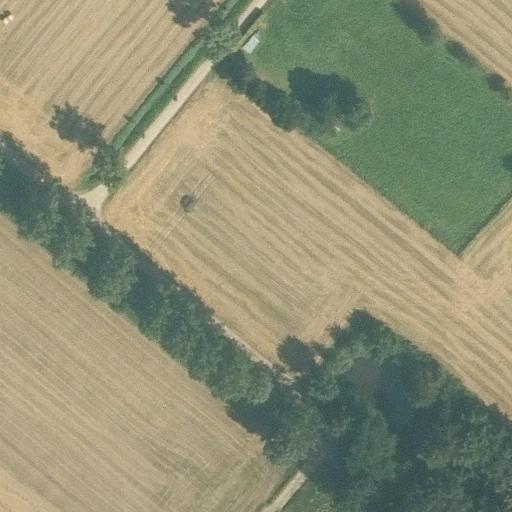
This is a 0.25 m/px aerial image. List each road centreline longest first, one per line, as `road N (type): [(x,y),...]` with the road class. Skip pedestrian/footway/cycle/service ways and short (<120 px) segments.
road 1 (track): [(76,207),(314,406),(312,447),(259,511)]
road 2 (track): [(254,0),(76,207)]
road 3 (track): [(314,406),(449,511)]
